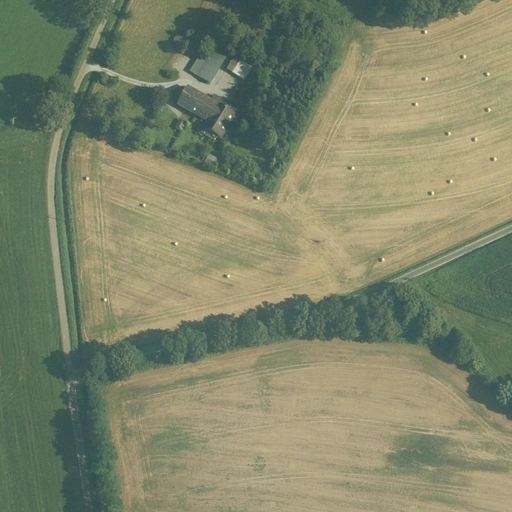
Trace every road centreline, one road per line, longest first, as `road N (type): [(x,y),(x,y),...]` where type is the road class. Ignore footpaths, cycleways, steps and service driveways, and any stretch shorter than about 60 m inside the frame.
road 1 (tertiary): [(86,511),(66,383),(143,353),(330,305),(511,228)]
road 2 (track): [(66,383),(49,172),(109,0)]
